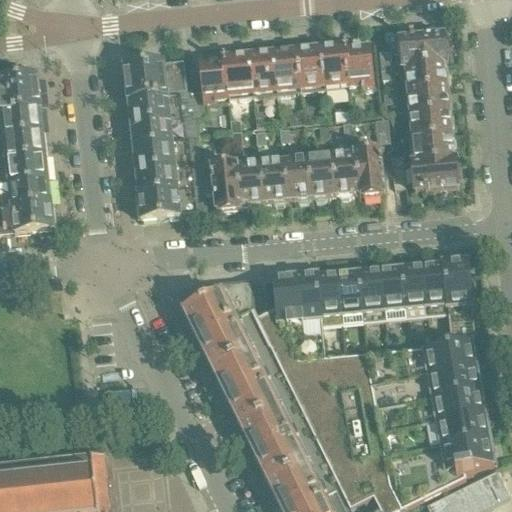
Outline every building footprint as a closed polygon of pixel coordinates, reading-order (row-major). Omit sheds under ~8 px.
[(404,74),(407,74),(445,70),(447,70),(446,66),(448,66),(446,45),(444,45),(444,41),(414,44),(408,44),(408,45),(401,45),(404,74)] [(324,56),(320,56),(324,97),(348,94),(344,54),(337,54),(334,52),(325,53),(324,56)] [(364,52),(344,54),(348,94),(361,93),(361,96),(373,95),(370,55),(367,56),(364,52)] [(299,58),(297,58),(301,99),(324,97),(320,56),(313,57),(310,54),(301,55),(299,58)] [(275,60),(273,61),(277,101),(301,99),(297,58),(288,59),(286,57),(277,58),(275,60)] [(380,58),(382,76),(393,75),(391,57),(380,58)] [(258,62),(250,63),(254,104),(277,101),(273,61),(271,61),(269,59),(259,59),(258,62)] [(234,65),(225,65),(229,106),(254,104),(250,63),(247,63),(245,61),(235,62),(234,65)] [(229,106),(225,65),(206,67),(204,72),(201,72),(204,97),(205,112),(207,112),(217,110),(217,107),(229,106)] [(128,105),(129,105),(187,98),(184,67),(139,71),(139,69),(128,70),(128,72),(125,73),(128,105)] [(407,74),(409,97),(447,93),(447,92),(450,89),(449,80),(446,79),(445,70),(407,74)] [(393,75),(382,76),(383,84),(394,83),(393,75)] [(0,118),(40,114),(38,96),(37,86),(37,82),(0,86),(0,118)] [(409,97),(411,122),(450,118),(449,115),(452,113),(451,104),(448,103),(447,93),(409,97)] [(195,118),(196,118),(196,120),(197,123),(208,122),(207,112),(205,112),(204,97),(193,98),(195,118)] [(131,127),(131,128),(196,120),(196,118),(195,118),(193,98),(187,98),(129,105),(131,127)] [(385,100),(386,107),(396,106),(396,99),(385,100)] [(0,141),(4,141),(43,137),(40,114),(41,114),(40,114),(0,118),(0,141)] [(351,115),(340,116),(335,116),(336,125),(341,125),(352,124),(351,115)] [(290,123),(291,131),(304,130),(303,116),(296,116),(290,123)] [(317,125),(317,128),(328,127),(327,118),(317,125)] [(411,122),(413,145),(452,141),(451,133),(454,130),(453,122),(450,120),(450,118),(411,122)] [(133,151),(133,152),(199,145),(197,123),(196,120),(131,128),(131,129),(134,151),(133,151)] [(256,123),(257,134),(265,134),(264,122),(256,123)] [(388,124),(376,125),(378,148),(390,147),(388,124)] [(231,126),(232,138),(241,137),(240,125),(231,126)] [(352,128),(344,129),(345,141),(353,140),(352,128)] [(321,131),(321,132),(322,143),(330,142),(329,130),(321,131)] [(289,135),(281,136),(282,147),(290,147),(289,135)] [(0,141),(0,165),(7,165),(46,161),(43,138),(43,137),(4,141),(0,141)] [(241,137),(232,138),(234,150),(242,149),(241,137)] [(264,137),(256,138),(258,149),(266,149),(264,137)] [(413,145),(416,170),(454,165),(454,156),(456,154),(455,145),(452,143),(452,141),(413,145)] [(199,145),(133,152),(134,153),(136,174),(136,177),(137,177),(139,194),(140,198),(139,199),(139,201),(142,223),(141,223),(141,225),(181,221),(181,220),(183,220),(207,218),(202,169),(199,145)] [(356,162),(360,200),(360,202),(363,202),(364,203),(382,201),(382,199),(385,199),(382,170),(383,169),(382,163),(381,163),(380,153),(371,154),(371,158),(356,159),(356,162)] [(0,189),(48,185),(46,162),(46,161),(7,165),(0,165),(0,189)] [(393,171),(404,171),(403,161),(392,162),(393,171)] [(356,162),(333,164),(337,202),(339,202),(341,205),(350,204),(351,201),(360,200),(356,162)] [(333,164),(308,166),(313,205),(315,205),(317,207),(326,207),(328,203),(337,202),(333,164)] [(454,165),(416,170),(413,170),(415,198),(423,197),(423,198),(429,197),(459,193),(459,190),(460,189),(458,168),(456,168),(456,165),(454,165)] [(308,166),(285,169),(289,207),(298,206),(300,209),(308,208),(310,205),(313,205),(308,166)] [(223,173),(222,169),(212,170),(213,180),(212,180),(213,187),(214,187),(217,216),(220,216),(220,218),(238,216),(238,214),(242,214),(241,212),(236,171),(226,172),(223,173)] [(285,169),(261,171),(265,209),(274,209),(276,212),(284,211),(286,207),(289,207),(285,169)] [(241,171),(236,171),(241,212),(250,211),(252,214),(261,213),(263,210),(265,209),(261,171),(241,173),(241,171)] [(404,171),(393,171),(395,194),(406,193),(404,171)] [(0,189),(0,213),(51,208),(48,186),(48,185),(0,189)] [(51,208),(0,213),(0,239),(10,238),(15,237),(15,239),(54,235),(51,208)] [(252,218),(243,219),(243,227),(252,226),(252,218)] [(318,280),(303,282),(302,282),(277,284),(275,284),(274,285),(274,288),(277,315),(267,320),(266,320),(283,356),(291,371),(305,399),(306,400),(298,404),(305,419),(311,430),(328,464),(336,481),(344,496),(351,511),(370,511),(385,505),(388,511),(412,511),(425,506),(444,497),(466,485),(496,471),(497,470),(494,457),(490,435),(485,410),(481,388),(477,366),(477,362),(476,350),(475,345),(472,312),(471,302),(474,301),(473,287),(470,287),(468,266),(444,269),(435,269),(413,271),(392,273),(370,276),(349,277),(327,280),(318,280)] [(96,287),(81,287),(81,314),(97,313),(96,287)] [(197,343),(213,376),(226,403),(240,431),(253,458),(264,481),(269,491),(279,511),(351,511),(344,496),(336,481),(328,464),(311,430),(305,419),(298,404),(306,400),(305,399),(291,371),(283,356),(266,320),(258,324),(255,317),(255,315),(252,287),(202,291),(177,304),(197,343)] [(0,511),(111,511),(108,482),(106,459),(0,470),(0,511)] [(433,509),(432,510),(427,511),(494,511),(510,504),(497,477),(433,509)]
